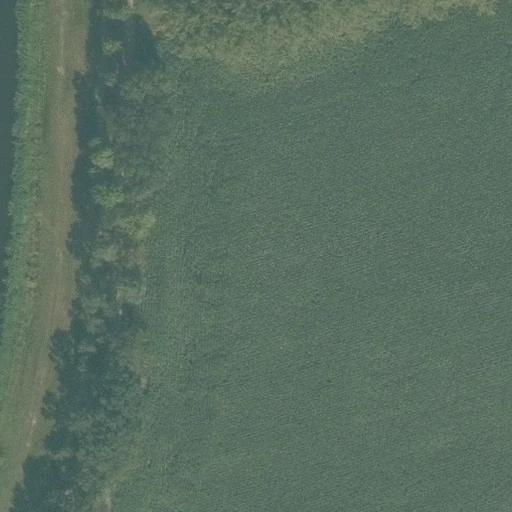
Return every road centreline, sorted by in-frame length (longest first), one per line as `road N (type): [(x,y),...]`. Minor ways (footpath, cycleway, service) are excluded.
road 1 (track): [(131,0),(117,334),(70,511)]
road 2 (track): [(249,0),(132,29)]
